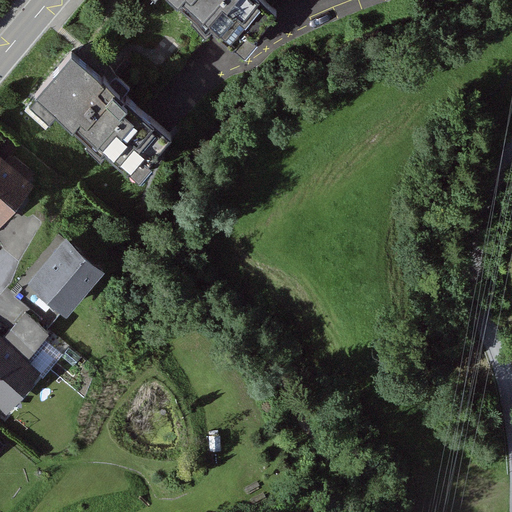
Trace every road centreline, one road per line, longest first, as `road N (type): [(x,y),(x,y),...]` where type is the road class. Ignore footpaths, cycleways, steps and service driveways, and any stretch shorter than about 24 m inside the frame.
road 1 (unclassified): [(511,153),(477,215),(467,270),(473,309),(511,408)]
road 2 (residential): [(188,91),(250,62),(304,9),(330,0)]
